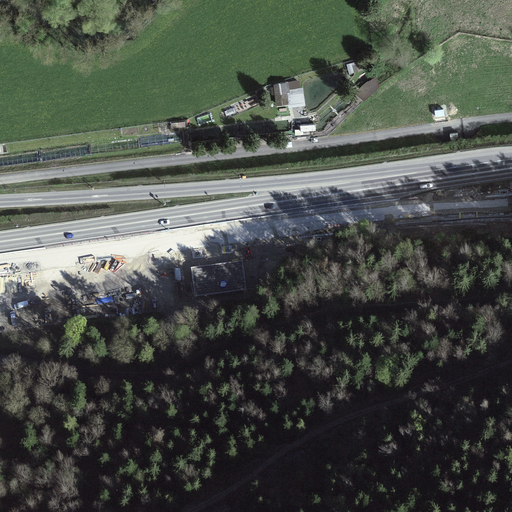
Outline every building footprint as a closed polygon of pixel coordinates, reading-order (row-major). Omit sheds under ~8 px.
[(355,61),(346,63),(349,73),(362,70),(359,58),(355,60),(355,61)] [(377,77),(375,76),(374,77),(373,76),(370,79),(368,80),(367,80),(355,90),(363,100),(379,86),(377,77)] [(277,104),(287,103),(286,93),(276,94),(277,104)] [(185,121),(171,123),(172,131),(186,130),(185,121)] [(301,131),(313,130),(312,123),(301,124),(301,131),(295,131),(295,134),(301,134),(301,131)]
